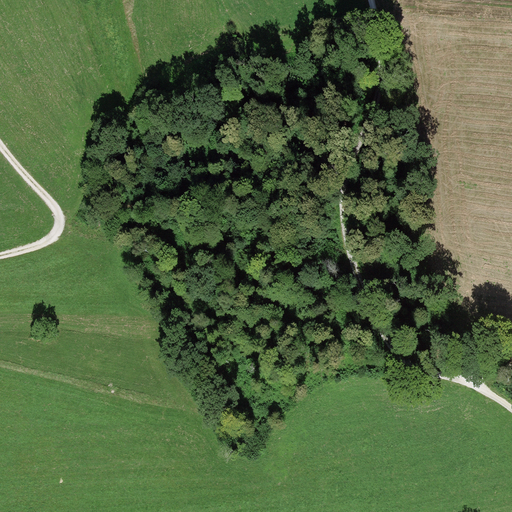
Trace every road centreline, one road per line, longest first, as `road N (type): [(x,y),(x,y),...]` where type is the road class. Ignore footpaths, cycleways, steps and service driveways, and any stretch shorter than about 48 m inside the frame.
road 1 (track): [(511,410),(482,389),(413,368),(383,334),(355,274),(346,189),(385,63),(373,0)]
road 2 (track): [(0,139),(62,213),(49,242),(0,255)]
